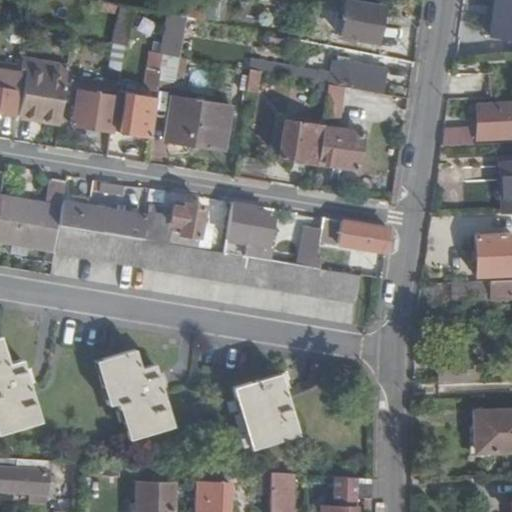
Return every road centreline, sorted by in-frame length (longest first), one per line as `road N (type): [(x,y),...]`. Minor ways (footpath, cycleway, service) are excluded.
road 1 (residential): [(0,286),(395,353)]
road 2 (residential): [(445,0),(395,353)]
road 3 (residential): [(395,353),(386,511)]
road 4 (track): [(511,389),(392,393)]
